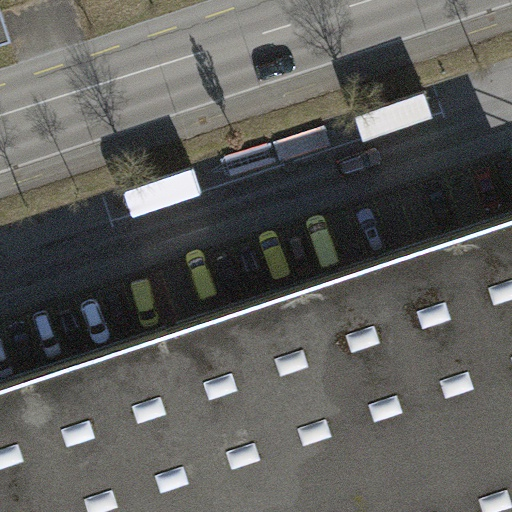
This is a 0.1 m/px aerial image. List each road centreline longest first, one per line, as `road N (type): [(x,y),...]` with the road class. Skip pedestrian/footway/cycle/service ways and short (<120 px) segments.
road 1 (unclassified): [(0,263),(511,94)]
road 2 (primary): [(0,125),(386,0)]
